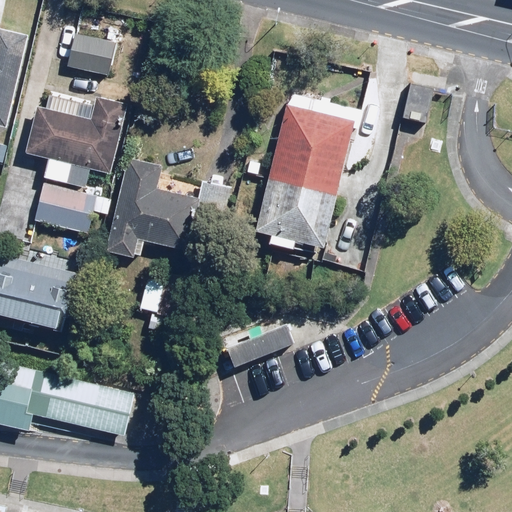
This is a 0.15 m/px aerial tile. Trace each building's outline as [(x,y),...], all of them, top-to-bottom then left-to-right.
[(0,123),(8,126),(30,33),(0,25),(0,123)] [(119,40),(78,32),(71,66),(112,75),(119,40)] [(437,85),(413,80),(406,116),(430,121),(437,85)] [(272,242),(298,248),(301,234),(328,240),(357,105),(287,91),(258,225),(275,228),(272,242)] [(71,111),(75,98),(51,92),(48,105),(41,103),(29,147),(51,153),(45,173),(87,184),(93,165),(114,170),(131,104),(98,95),(92,117),(77,113),(71,111)] [(177,178),(174,189),(161,187),(166,165),(128,157),(110,245),(144,252),(148,238),(193,247),(199,218),(226,224),(234,185),(202,178),(202,183),(177,178)] [(37,219),(90,232),(95,210),(110,214),(114,195),(45,179),(38,208),(7,202),(0,237),(33,243),(37,219)] [(0,311),(59,326),(65,305),(70,306),(79,271),(0,251),(0,311)] [(167,273),(166,280),(148,278),(145,305),(164,307),(163,318),(200,321),(204,277),(167,273)] [(134,398),(0,366),(0,436),(22,442),(28,417),(124,440),(134,398)]
